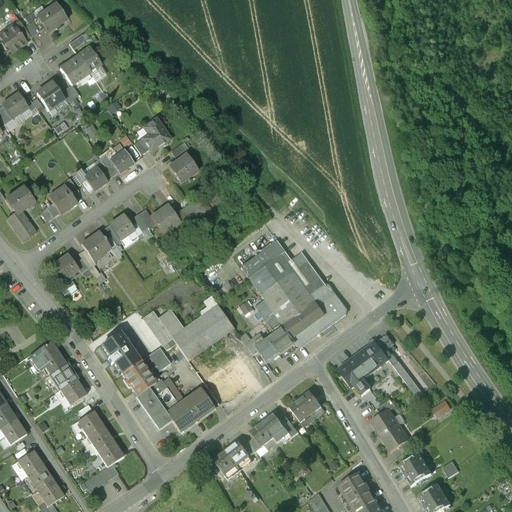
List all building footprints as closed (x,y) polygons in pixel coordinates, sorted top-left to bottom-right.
[(67,21),(55,5),(36,18),(37,20),(44,30),(47,35),(67,21)] [(34,22),(30,16),(20,23),(30,38),(31,39),(44,30),(37,20),(34,22)] [(14,27),(24,42),(30,38),(20,23),(14,27)] [(13,26),(0,35),(0,36),(4,42),(1,44),(7,52),(9,50),(13,55),(26,45),(24,42),(14,27),(13,26)] [(69,45),(73,51),(84,43),(88,48),(93,45),(85,34),(69,45)] [(101,68),(88,50),(78,57),(90,75),(101,68)] [(78,57),(60,70),(72,87),(72,88),(73,87),(90,75),(78,57)] [(53,84),(37,95),(49,112),(48,110),(56,104),(58,106),(65,101),(61,95),(53,84)] [(67,91),(74,100),(79,96),(73,87),(72,88),(72,87),(67,91)] [(61,95),(65,101),(68,105),(74,100),(67,91),(61,95)] [(19,96),(28,110),(30,113),(36,109),(24,93),(19,96)] [(18,94),(2,106),(3,108),(11,119),(12,121),(28,110),(19,96),(18,94)] [(38,113),(44,110),(36,98),(31,102),(38,113)] [(11,119),(3,108),(0,109),(0,120),(3,124),(11,119)] [(156,121),(144,129),(145,130),(147,129),(151,134),(142,140),(150,151),(152,153),(170,141),(156,121)] [(127,136),(120,140),(126,148),(133,144),(127,136)] [(150,151),(142,140),(134,146),(141,157),(150,151)] [(171,153),(175,159),(188,150),(184,144),(171,153)] [(134,146),(125,153),(132,163),(141,157),(134,146)] [(134,166),(124,151),(116,157),(112,151),(105,156),(109,162),(118,175),(119,176),(134,166)] [(99,160),(112,178),(118,175),(109,162),(105,156),(99,160)] [(198,172),(187,156),(169,169),(180,185),(198,172)] [(93,164),(97,169),(106,183),(112,178),(99,160),(93,164)] [(97,169),(85,178),(81,171),(74,176),(88,196),(93,192),(94,194),(107,184),(106,183),(97,169)] [(63,184),(65,187),(72,197),(78,192),(69,180),(63,184)] [(65,187),(48,199),(52,205),(59,215),(61,217),(78,205),(72,197),(65,187)] [(24,188),(6,200),(15,215),(7,220),(23,243),(35,235),(21,214),(35,204),(24,188)] [(201,198),(175,216),(186,233),(206,219),(209,223),(214,219),(212,215),(213,214),(201,198)] [(46,210),(53,220),(59,215),(52,205),(46,210)] [(175,216),(168,206),(151,219),(156,226),(162,236),(170,230),(177,239),(186,233),(175,216)] [(47,224),(53,220),(46,210),(40,214),(47,224)] [(156,226),(151,219),(146,212),(139,217),(149,231),(156,226)] [(125,217),(109,227),(116,236),(120,242),(135,232),(132,227),(125,217)] [(152,236),(149,231),(139,217),(133,221),(136,225),(139,229),(144,238),(146,236),(148,239),(152,236)] [(111,239),(116,236),(109,227),(104,230),(111,239)] [(99,234),(80,247),(87,257),(92,263),(110,251),(110,250),(105,243),(106,242),(104,240),(104,241),(99,234)] [(323,288),(300,256),(287,265),(281,257),(285,254),(277,243),(240,268),(264,302),(255,308),(274,335),(283,328),(295,344),(297,347),(300,348),(346,316),(347,312),(328,286),(326,286),(323,288)] [(116,247),(110,250),(110,251),(116,260),(122,256),(116,247)] [(68,256),(50,269),(61,285),(79,272),(75,266),(68,256)] [(92,263),(87,257),(81,260),(82,261),(88,270),(89,271),(93,268),(95,266),(92,263)] [(88,270),(82,261),(75,266),(79,272),(81,275),(88,270)] [(105,281),(95,266),(93,268),(100,278),(95,281),(99,286),(105,281)] [(93,268),(89,271),(95,281),(100,278),(93,268)] [(71,278),(56,288),(63,298),(69,294),(71,296),(79,290),(71,278)] [(245,316),(254,309),(248,301),(238,308),(245,316)] [(180,333),(171,339),(172,341),(176,346),(188,363),(234,331),(217,307),(180,333)] [(158,320),(153,313),(142,320),(162,348),(162,347),(172,341),(171,339),(158,320)] [(158,320),(171,339),(180,333),(167,314),(158,320)] [(255,349),(254,349),(258,354),(266,366),(295,344),(283,328),(274,335),(255,349)] [(121,376),(122,376),(140,363),(120,334),(101,347),(110,359),(107,361),(111,366),(113,364),(121,376)] [(258,354),(254,349),(255,349),(245,335),(239,339),(253,358),(258,354)] [(384,337),(374,345),(387,363),(389,362),(414,395),(418,400),(422,397),(386,350),(391,347),(384,337)] [(176,346),(172,341),(162,347),(166,353),(176,346)] [(51,343),(29,357),(34,366),(56,351),(51,343)] [(387,363),(374,345),(338,372),(352,390),(354,388),(361,397),(370,391),(363,381),(387,363)] [(140,363),(122,376),(137,398),(155,385),(147,374),(155,368),(159,373),(170,365),(159,349),(140,363)] [(56,351),(34,366),(40,374),(45,370),(50,377),(66,366),(56,351)] [(241,361),(232,368),(238,378),(248,371),(241,361)] [(50,377),(46,380),(56,395),(76,381),(66,366),(50,377)] [(210,383),(209,384),(223,403),(245,388),(238,378),(232,368),(210,383)] [(219,406),(223,403),(209,384),(210,383),(201,370),(196,374),(219,406)] [(157,379),(160,384),(168,378),(165,374),(157,379)] [(86,396),(76,381),(56,395),(65,410),(86,396)] [(155,385),(137,398),(160,432),(172,423),(166,415),(177,408),(159,383),(155,385)] [(177,408),(166,415),(172,423),(180,434),(214,410),(200,391),(177,408)] [(321,408),(309,392),(299,400),(310,415),(315,411),(316,411),(321,408)] [(411,405),(418,400),(414,395),(407,401),(411,405)] [(310,415),(299,400),(288,408),(300,424),(305,420),(304,419),(310,415)] [(432,409),(438,419),(452,411),(447,401),(432,409)] [(380,416),(387,412),(387,413),(394,408),(389,402),(376,411),(380,416)] [(6,406),(0,410),(0,431),(16,421),(6,406)] [(78,413),(81,418),(91,412),(87,406),(78,413)] [(310,415),(314,420),(324,412),(321,408),(316,411),(315,411),(310,415)] [(291,424),(280,410),(273,415),(284,429),(291,424)] [(380,416),(369,423),(370,425),(372,424),(376,430),(374,431),(380,439),(397,427),(387,413),(387,412),(380,416)] [(93,413),(72,427),(78,435),(83,431),(87,439),(103,428),(93,413)] [(284,429),(273,415),(261,424),(273,439),(276,443),(276,444),(288,435),(284,429)] [(305,420),(300,424),(303,428),(314,420),(310,415),(304,419),(305,420)] [(0,431),(0,442),(5,439),(10,447),(26,437),(16,421),(0,431)] [(273,439),(261,424),(249,433),(254,440),(260,448),(263,446),(273,439)] [(284,429),(288,435),(291,439),(298,434),(291,424),(284,429)] [(397,427),(380,439),(380,440),(382,439),(386,445),(384,446),(390,454),(400,447),(407,442),(406,441),(397,427)] [(103,428),(87,439),(97,454),(113,443),(103,428)] [(406,441),(407,442),(400,447),(405,455),(418,445),(412,437),(406,441)] [(267,451),(276,443),(273,439),(263,446),(267,451)] [(256,452),(260,448),(254,440),(249,443),(256,452)] [(113,443),(97,454),(107,469),(112,466),(123,458),(113,443)] [(250,456),(256,452),(249,443),(244,448),(250,456)] [(248,458),(237,444),(225,453),(239,472),(248,465),(244,461),(248,458)] [(43,468),(33,453),(13,466),(18,474),(22,471),(27,478),(43,468)] [(239,472),(225,453),(213,462),(224,477),(227,474),(230,479),(239,472)] [(418,455),(398,467),(411,488),(431,476),(418,455)] [(452,463),(442,469),(445,474),(455,468),(452,463)] [(210,465),(205,468),(211,478),(216,475),(210,465)] [(112,466),(107,469),(113,478),(118,475),(112,466)] [(27,478),(22,482),(32,496),(53,483),(43,468),(27,478)] [(455,468),(445,474),(448,479),(458,473),(455,468)] [(113,478),(107,469),(102,472),(108,481),(113,478)] [(108,481),(102,472),(97,475),(103,484),(108,481)] [(103,484),(97,475),(93,478),(99,487),(103,484)] [(364,511),(377,505),(358,475),(337,487),(338,488),(339,487),(353,511),(364,511)] [(99,487),(93,478),(88,482),(94,490),(99,487)] [(94,490),(88,482),(83,485),(89,494),(94,490)] [(32,496),(32,497),(41,511),(42,511),(47,509),(47,508),(52,505),(63,498),(53,483),(32,496)] [(437,486),(416,499),(424,511),(440,511),(450,507),(437,486)] [(328,511),(319,494),(308,503),(313,511),(328,511)]
